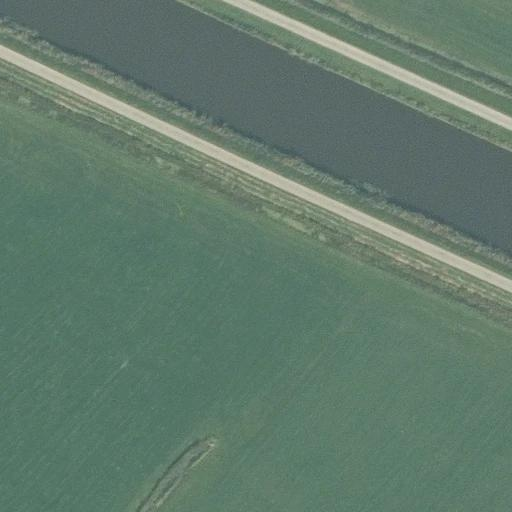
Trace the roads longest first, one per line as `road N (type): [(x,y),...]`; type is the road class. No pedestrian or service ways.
road 1 (unclassified): [(0,51),(511,286)]
road 2 (unclassified): [(511,125),(234,0)]
